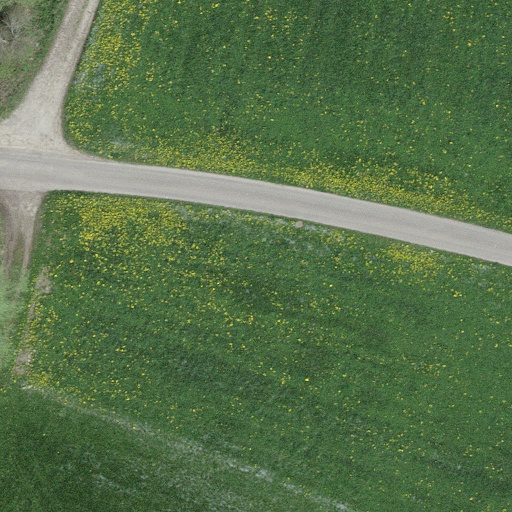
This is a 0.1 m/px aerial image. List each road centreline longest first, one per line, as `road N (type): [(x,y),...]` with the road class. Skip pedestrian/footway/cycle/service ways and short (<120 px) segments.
road 1 (unclassified): [(511,253),(363,220),(0,167)]
road 2 (track): [(80,0),(14,169)]
